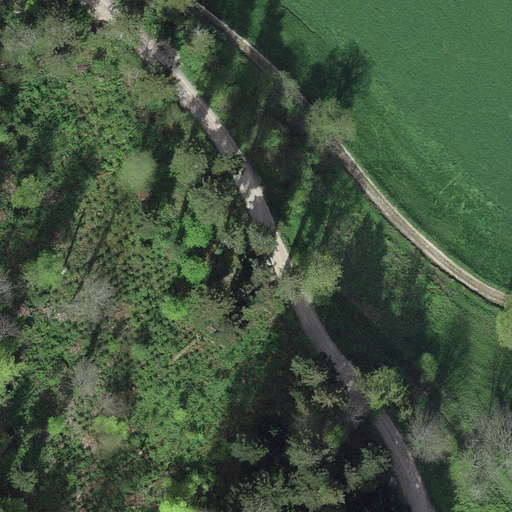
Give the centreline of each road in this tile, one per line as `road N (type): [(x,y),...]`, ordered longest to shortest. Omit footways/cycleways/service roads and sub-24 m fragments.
road 1 (track): [(102,0),(209,120),(245,175),(342,367),(386,427),(418,511)]
road 2 (track): [(190,0),(293,91),(406,227),(511,300)]
